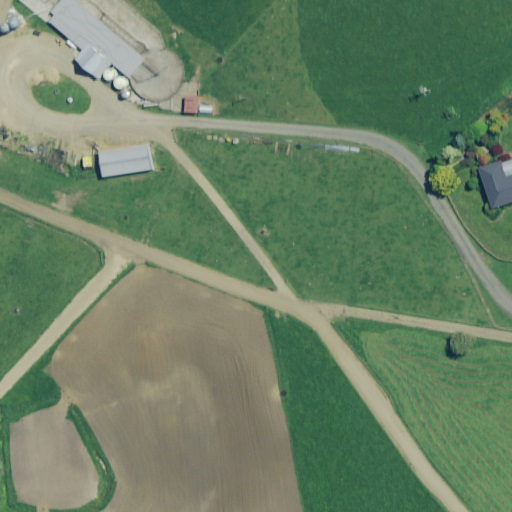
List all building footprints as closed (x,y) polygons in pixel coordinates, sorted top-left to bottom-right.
[(94,15),(76,0),(64,0),(50,18),(87,49),(79,59),(101,77),(114,61),(133,76),(147,58),(94,15)] [(115,82),(122,73),(113,66),(106,75),(115,82)] [(122,73),(115,82),(125,90),(132,81),(122,73)] [(208,112),(209,97),(189,96),(188,111),(208,112)] [(156,169),(153,144),(103,151),(106,176),(156,169)] [(511,160),(506,163),(505,160),(483,167),(496,207),(511,201),(511,160)]
